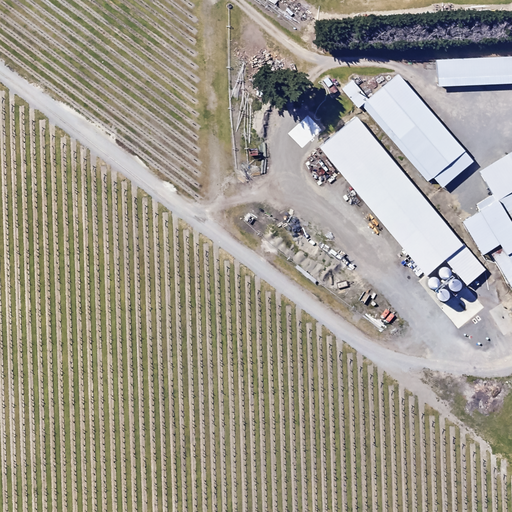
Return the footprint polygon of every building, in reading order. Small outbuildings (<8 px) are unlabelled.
[(511,53),(431,57),(432,78),(511,75),(511,53)] [(469,160),(392,71),(363,96),(348,79),(337,89),(354,108),(358,104),(423,180),(428,175),(438,186),(469,160)] [(351,112),(312,144),(418,273),(438,256),(462,285),(483,268),(460,241),(458,242),(351,112)] [(489,195),(456,219),(475,253),(484,248),(511,296),(511,145),(473,168),(489,195)] [(438,260),(417,277),(425,287),(435,279),(443,289),(454,280),(438,260)] [(479,311),(471,316),(483,336),(491,331),(479,311)]
